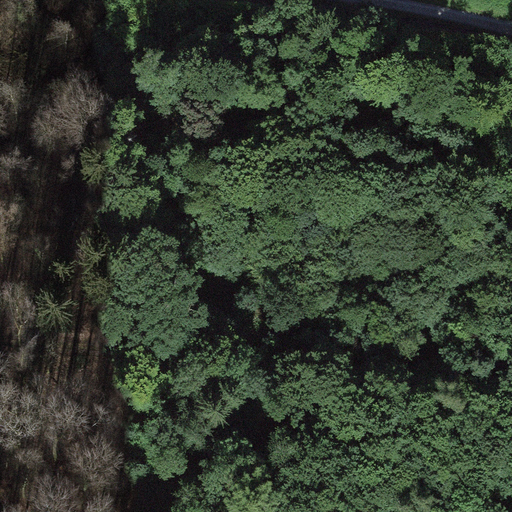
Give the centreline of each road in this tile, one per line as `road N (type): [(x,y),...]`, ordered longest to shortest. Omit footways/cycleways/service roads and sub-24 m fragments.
road 1 (track): [(511,395),(478,382),(0,340)]
road 2 (track): [(357,0),(511,28)]
